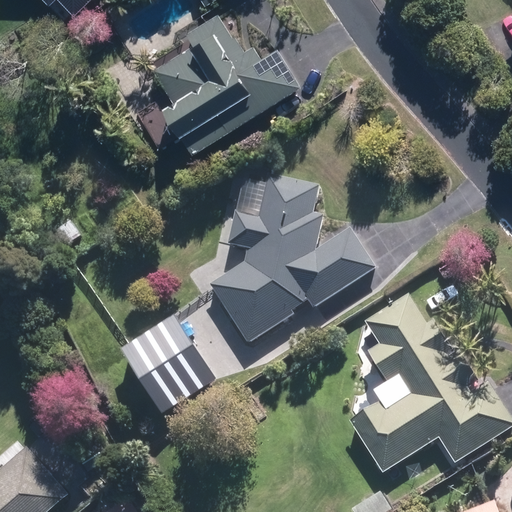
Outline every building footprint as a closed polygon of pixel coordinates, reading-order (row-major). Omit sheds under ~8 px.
[(200,152),(306,85),(282,47),(266,57),(258,44),(249,49),(240,34),(238,36),(223,12),(191,32),(198,43),(158,68),(179,101),(171,106),(200,152)] [(318,309),(381,268),(354,229),(321,251),(328,216),(318,214),(324,185),(273,174),(264,217),(240,212),(233,246),(253,250),(250,262),(215,285),(254,345),(299,315),(297,312),(313,301),(318,309)] [(74,221),(61,230),(69,243),(83,234),(74,221)] [(115,315),(128,307),(107,277),(94,285),(115,315)] [(459,464),(511,429),(511,412),(493,382),(476,393),(474,388),(484,382),(465,351),(454,358),(452,355),(458,350),(438,320),(432,323),(414,295),(371,323),(384,345),(374,353),(393,382),(379,391),(386,402),(355,422),(388,474),(444,439),(459,464)] [(176,319),(121,355),(162,419),(217,384),(176,319)] [(17,394),(23,403),(32,397),(26,387),(17,394)] [(0,511),(54,511),(73,496),(32,448),(0,475),(0,511)] [(80,466),(70,474),(80,486),(91,477),(80,466)] [(385,490),(355,509),(356,511),(392,511),(397,509),(385,490)]
